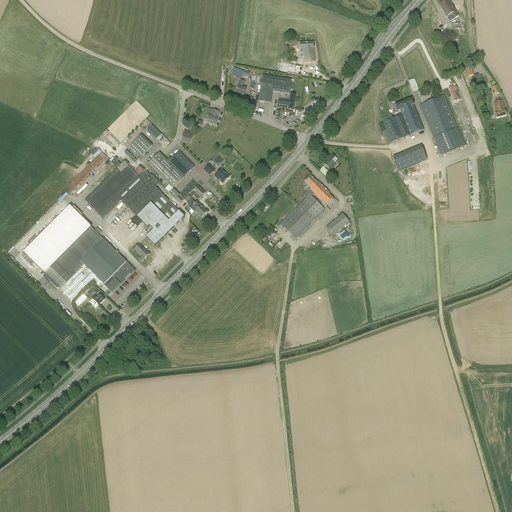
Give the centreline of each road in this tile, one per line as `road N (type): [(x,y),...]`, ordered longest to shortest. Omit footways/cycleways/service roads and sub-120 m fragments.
road 1 (primary): [(0,441),(97,356),(310,139)]
road 2 (track): [(436,165),(430,168),(440,313),(497,511)]
road 3 (unclassified): [(20,0),(87,52),(302,135)]
road 4 (track): [(294,247),(277,350),(292,511)]
road 5 (primary): [(310,139),(418,0)]
